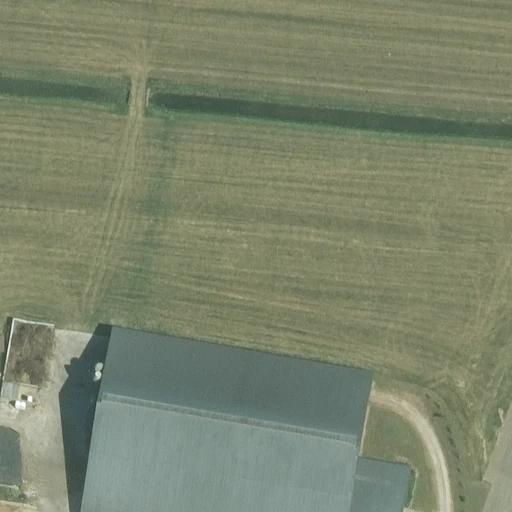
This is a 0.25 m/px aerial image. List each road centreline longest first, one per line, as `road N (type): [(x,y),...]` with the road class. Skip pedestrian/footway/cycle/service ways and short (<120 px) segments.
road 1 (track): [(375,396),(395,401),(421,425),(443,511)]
road 2 (track): [(0,431),(67,458),(67,511)]
